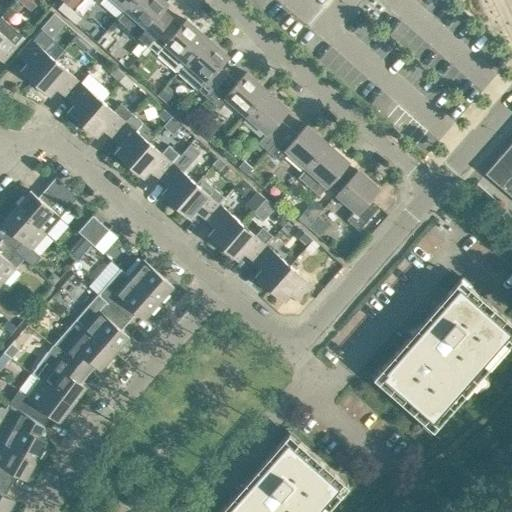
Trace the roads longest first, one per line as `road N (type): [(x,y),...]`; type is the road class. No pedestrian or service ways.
road 1 (residential): [(430,192),(215,0)]
road 2 (residential): [(48,511),(132,385),(218,288)]
road 3 (residential): [(15,157),(40,144),(64,153),(218,288)]
road 4 (unclassified): [(291,352),(430,192)]
road 5 (residential): [(188,511),(312,372)]
road 6 (unclassified): [(430,192),(511,98)]
